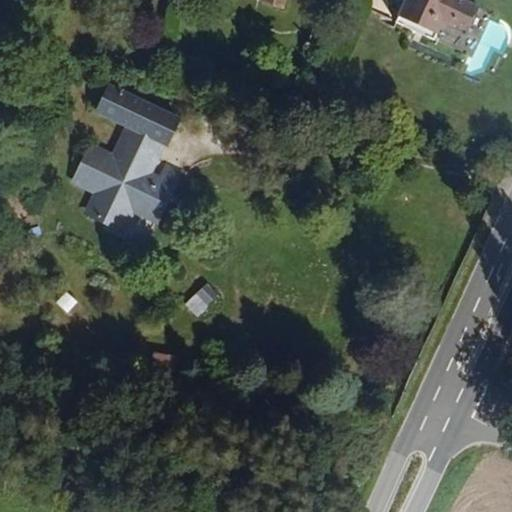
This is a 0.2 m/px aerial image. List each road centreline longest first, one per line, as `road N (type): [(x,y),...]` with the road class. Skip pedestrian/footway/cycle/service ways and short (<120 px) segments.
road 1 (secondary): [(511,211),(431,399)]
road 2 (secondary): [(431,399),(380,511)]
